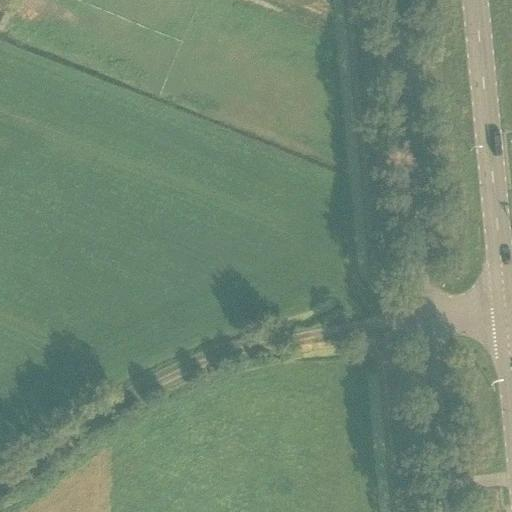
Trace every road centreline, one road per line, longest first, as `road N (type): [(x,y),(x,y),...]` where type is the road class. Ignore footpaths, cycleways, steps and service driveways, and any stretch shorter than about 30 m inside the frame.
road 1 (tertiary): [(423,319),(393,0)]
road 2 (primary): [(504,311),(474,0)]
road 3 (unclassified): [(440,511),(423,319)]
